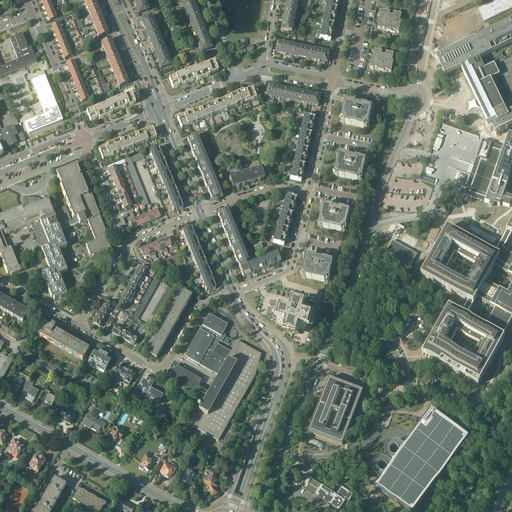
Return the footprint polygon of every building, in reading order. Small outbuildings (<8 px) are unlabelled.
[(83,0),(87,9),(96,5),(94,0),(83,0)] [(138,14),(139,14),(149,10),(144,0),(133,0),(135,5),(136,8),(139,14),(138,14)] [(196,10),(196,9),(195,8),(195,7),(192,1),(192,0),(182,4),(189,21),(198,17),(196,10)] [(295,15),(297,0),(287,0),(286,3),(286,4),(286,6),(285,6),(286,6),(284,13),(295,15)] [(337,0),(326,0),(325,7),(336,9),(337,3),(338,3),(337,2),(337,0),(338,1),(338,0),(337,0)] [(448,16),(446,20),(448,21),(448,24),(464,26),(465,22),(466,22),(466,18),(465,18),(465,14),(466,14),(466,10),(465,10),(465,7),(467,7),(466,4),(465,4),(465,0),(468,0),(447,0),(447,2),(449,2),(448,6),(449,6),(449,9),(448,9),(447,13),(449,13),(448,17),(448,16)] [(50,2),(43,5),(44,7),(43,7),(45,9),(45,10),(52,7),(50,2)] [(96,5),(87,9),(93,23),(102,20),(100,13),(99,11),(96,5)] [(52,7),(45,10),(46,12),(45,12),(47,15),(47,16),(54,13),(52,7)] [(325,7),(322,23),(333,25),(334,19),(335,18),(334,18),(334,16),(335,16),(336,9),(325,7)] [(402,14),(394,13),(394,14),(390,13),(390,12),(382,11),(381,18),(380,18),(378,29),(382,30),(382,29),(385,30),(385,31),(392,32),(392,31),(395,32),(399,33),(401,22),(400,22),(402,14)] [(54,13),(47,16),(48,17),(47,18),(49,20),(49,21),(50,21),(56,18),(54,13)] [(291,32),(295,15),(284,13),(283,20),(282,20),(283,21),(282,23),(283,23),(281,30),(291,32)] [(148,37),(158,33),(151,17),(141,21),(142,21),(144,27),(144,28),(145,30),(148,37)] [(189,21),(195,37),(205,33),(202,26),(203,26),(202,26),(201,24),(201,23),(198,17),(189,21)] [(102,20),(93,23),(99,38),(108,34),(105,26),(102,20)] [(59,23),(52,26),(52,28),(52,29),(53,31),(54,32),(61,29),(59,23)] [(332,31),(333,25),(322,23),(319,39),(324,40),(327,40),(330,41),(331,34),(332,34),(331,34),(331,32),(332,32),(332,31)] [(61,29),(54,32),(55,34),(54,34),(56,36),(56,37),(63,34),(65,34),(62,28),(61,29)] [(0,77),(9,74),(37,63),(30,46),(27,47),(22,33),(14,37),(10,38),(18,60),(1,67),(0,63),(0,77)] [(155,53),(164,49),(158,33),(148,37),(151,43),(150,44),(152,46),(155,53)] [(201,53),(212,49),(211,48),(211,49),(208,42),(209,42),(208,40),(208,39),(207,39),(205,33),(195,37),(201,53)] [(63,34),(56,37),(57,39),(56,39),(58,42),(58,43),(65,40),(63,34)] [(65,40),(58,43),(59,44),(58,45),(60,47),(60,48),(67,45),(65,40)] [(111,40),(101,44),(107,58),(117,54),(114,48),(111,40)] [(241,41),(242,46),(242,54),(248,53),(247,51),(253,51),(252,46),(253,46),(247,46),(246,41),(241,41)] [(282,55),(283,55),(285,56),(292,57),(294,46),(277,43),(275,54),(276,54),(282,55)] [(67,45),(60,48),(61,50),(60,50),(62,53),(69,51),(67,45)] [(299,59),(300,59),(302,59),(309,60),(311,50),(294,46),(292,57),(299,58),(299,59)] [(161,69),(171,65),(164,49),(155,53),(157,59),(157,60),(158,62),(159,62),(161,69)] [(316,62),(317,62),(319,62),(319,63),(319,62),(326,64),(328,53),(311,50),(309,60),(316,62)] [(384,70),(388,71),(387,72),(391,73),(394,62),(392,62),(394,54),(391,53),(386,52),(386,53),(382,53),(382,52),(375,50),(373,58),(372,58),(370,68),(374,69),(374,68),(378,69),(377,70),(384,72),(384,70)] [(69,51),(62,53),(63,55),(63,56),(64,58),(65,59),(72,56),(69,51)] [(107,58),(113,73),(123,69),(117,54),(107,58)] [(74,61),(67,64),(67,65),(67,66),(68,69),(69,70),(76,67),(74,61)] [(216,68),(216,67),(214,61),(203,66),(204,67),(200,68),(199,67),(198,67),(203,79),(209,76),(208,74),(211,73),(211,74),(218,71),(217,69),(217,67),(216,68)] [(76,67),(69,70),(69,72),(71,74),(71,75),(78,72),(80,71),(81,71),(79,66),(76,67)] [(194,69),(184,73),(188,83),(194,81),(194,80),(196,79),(197,81),(203,79),(198,67),(198,69),(195,70),(194,69)] [(119,87),(129,84),(123,69),(113,73),(119,87)] [(78,72),(71,75),(72,77),(71,77),(73,80),(80,78),(78,72)] [(173,89),(176,88),(180,87),(179,86),(181,85),(182,86),(188,83),(184,73),(176,77),(169,79),(171,85),(172,87),(173,89)] [(24,124),(29,135),(63,121),(51,93),(45,77),(32,82),(45,116),(24,124)] [(80,78),(73,80),(74,82),(73,83),(75,85),(75,86),(82,83),(80,78)] [(82,83),(75,86),(76,88),(77,90),(78,91),(84,89),(88,87),(85,82),(82,83)] [(269,86),(268,86),(266,97),(283,100),(285,90),(278,89),(278,88),(278,89),(276,88),(275,88),(269,87),(269,86)] [(84,89),(78,91),(78,93),(78,94),(79,96),(80,97),(86,94),(90,93),(88,87),(84,89)] [(241,105),(245,103),(256,99),(254,93),(253,91),(253,92),(252,89),(246,91),(246,92),(244,93),(243,91),(237,94),(241,105)] [(293,91),(292,91),(285,90),(283,100),(300,104),(302,93),(295,92),(293,91)] [(310,94),(309,94),(309,95),(302,93),(300,104),(317,107),(319,96),(319,97),(312,95),(310,95),(310,94)] [(131,94),(116,100),(120,110),(127,107),(128,106),(129,107),(135,104),(134,101),(134,100),(131,94)] [(236,107),(241,105),(237,94),(230,96),(231,98),(229,99),(229,98),(222,101),(226,111),(236,107)] [(116,100),(101,106),(106,117),(112,114),(112,113),(114,112),(114,113),(120,110),(116,100)] [(226,111),(222,101),(216,103),(216,104),(214,105),(214,104),(207,107),(211,117),(226,111)] [(345,102),(343,102),(342,106),(344,106),(343,110),(344,110),(342,119),(341,119),(340,122),(342,122),(342,124),(344,125),(345,124),(351,125),(358,126),(358,127),(364,128),(364,129),(367,130),(367,128),(369,128),(370,125),(369,125),(371,116),(372,112),(374,113),(375,108),(373,108),(367,107),(368,106),(362,105),(361,106),(360,106),(357,105),(356,105),(356,104),(350,103),(345,102)] [(101,106),(87,112),(89,118),(89,119),(90,122),(97,119),(99,118),(99,120),(106,117),(101,106)] [(196,123),(211,117),(207,107),(201,109),(201,110),(199,111),(199,110),(192,113),(196,123)] [(181,129),(196,123),(192,113),(186,115),(186,116),(184,117),(184,116),(177,119),(178,121),(179,123),(179,122),(181,129)] [(312,128),(313,128),(312,128),(312,126),(313,126),(313,125),(312,125),(314,118),(311,118),(309,117),(303,116),(300,132),(310,134),(312,128)] [(0,126),(0,139),(0,141),(4,140),(5,141),(8,147),(10,147),(13,146),(17,144),(15,139),(18,138),(17,135),(14,126),(11,127),(2,131),(0,126)] [(143,132),(147,142),(156,139),(152,129),(143,132)] [(143,132),(137,135),(135,136),(135,135),(129,138),(133,148),(147,142),(143,132)] [(300,132),(296,148),(307,150),(308,144),(309,144),(309,143),(309,141),(310,141),(309,141),(310,134),(300,132)] [(471,174),(464,195),(466,196),(485,202),(490,204),(489,207),(490,207),(491,207),(492,207),(493,206),(494,205),(495,204),(493,203),(494,200),(501,203),(504,204),(503,205),(510,208),(510,206),(510,205),(511,202),(511,200),(511,197),(506,196),(505,199),(502,199),(511,171),(511,135),(509,135),(505,148),(504,148),(483,140),(482,142),(481,147),(474,165),(473,170),(471,174)] [(193,155),(202,151),(196,136),(192,137),(187,139),(193,155)] [(129,138),(122,141),(120,142),(120,140),(113,143),(118,154),(133,148),(129,138)] [(105,147),(99,150),(100,153),(99,153),(100,154),(103,160),(118,154),(113,143),(107,145),(107,147),(106,148),(105,147)] [(158,148),(153,150),(151,151),(149,152),(155,167),(164,163),(158,148)] [(306,159),(305,159),(306,157),(306,156),(307,150),(296,148),(293,163),(304,166),(305,159),(306,159)] [(208,166),(202,151),(193,155),(199,170),(208,166)] [(339,155),(337,155),(336,159),(338,159),(337,163),(335,172),(334,172),(334,175),(335,175),(336,175),(335,177),(338,178),(338,177),(345,178),(351,179),(358,181),(357,182),(360,183),(361,181),(363,181),(363,178),(362,178),(364,169),(365,169),(365,165),(367,166),(368,161),(366,161),(361,160),(361,159),(355,158),(355,159),(354,159),(354,158),(351,158),(350,158),(350,157),(344,155),(344,156),(339,155)] [(116,166),(125,163),(124,160),(108,166),(109,169),(111,175),(118,172),(116,166)] [(133,164),(132,163),(131,161),(125,163),(127,167),(127,169),(128,169),(134,167),(133,164)] [(170,178),(167,170),(164,163),(155,167),(161,182),(170,178)] [(293,163),(290,179),(295,180),(295,181),(297,181),(301,182),(301,181),(300,181),(302,175),(302,173),(303,173),(303,172),(302,172),(304,166),(293,163)] [(88,221),(93,234),(96,241),(86,245),(90,256),(96,253),(97,254),(105,251),(104,250),(110,248),(107,239),(106,240),(105,238),(107,237),(91,196),(88,197),(86,191),(87,191),(81,177),(80,177),(79,175),(80,175),(77,166),(71,169),(71,168),(63,171),(63,172),(57,174),(61,185),(60,185),(74,219),(76,219),(78,223),(79,222),(80,224),(82,224),(83,225),(87,224),(86,222),(88,221)] [(214,181),(208,166),(199,170),(205,184),(214,181)] [(261,169),(245,174),(248,184),(264,179),(261,169)] [(118,172),(111,175),(113,181),(121,178),(118,172)] [(232,189),(248,184),(245,174),(229,179),(232,189)] [(113,181),(115,186),(123,183),(121,178),(113,181)] [(177,193),(173,185),(170,178),(161,182),(167,197),(177,193)] [(220,196),(214,181),(205,184),(212,200),(220,196)] [(115,186),(117,192),(125,189),(123,183),(115,186)] [(125,189),(117,192),(120,198),(127,195),(125,189)] [(174,212),(176,211),(178,211),(183,208),(177,193),(167,197),(174,212)] [(120,198),(122,203),(130,200),(127,195),(120,198)] [(285,196),(281,212),(292,214),(293,208),(294,208),(293,208),(294,206),(295,206),(294,205),(296,199),(293,198),(291,197),(291,198),(285,196)] [(46,201),(45,198),(41,197),(40,200),(37,199),(35,199),(34,199),(31,199),(30,199),(28,198),(26,199),(25,199),(24,202),(24,204),(24,207),(24,209),(24,210),(22,210),(21,208),(28,226),(31,225),(39,243),(41,242),(41,243),(40,244),(42,249),(41,249),(50,270),(48,271),(41,273),(42,274),(51,298),(52,299),(53,298),(54,300),(54,301),(59,299),(61,298),(61,299),(68,296),(67,296),(59,275),(61,274),(67,272),(59,250),(60,250),(67,248),(67,247),(60,230),(78,223),(76,219),(74,219),(71,221),(65,206),(65,207),(53,212),(51,208),(53,206),(52,206),(50,205),(50,204),(48,200),(46,201)] [(132,206),(130,200),(122,203),(124,209),(132,206)] [(345,210),(342,209),(339,209),(339,210),(338,210),(338,209),(335,209),(334,209),(334,207),(328,206),(328,207),(323,206),(321,205),(320,210),(322,210),(321,213),(319,223),(318,222),(318,225),(319,226),(320,226),(319,228),(322,229),(322,227),(329,229),(335,230),(342,232),(341,233),(344,233),(345,232),(345,231),(347,232),(348,229),(346,229),(348,219),(349,219),(349,216),(351,216),(352,212),(350,212),(350,211),(345,210)] [(8,249),(2,234),(1,232),(4,231),(5,235),(28,226),(21,208),(0,216),(0,254),(0,255),(8,274),(10,273),(11,276),(21,272),(19,268),(18,268),(10,248),(8,249)] [(151,213),(154,220),(160,218),(157,210),(151,213)] [(224,230),(233,226),(227,211),(218,214),(224,230)] [(277,227),(287,230),(289,224),(290,224),(290,223),(289,223),(290,221),(292,214),(281,212),(277,227)] [(149,222),(154,220),(151,213),(146,215),(149,222)] [(143,225),(149,222),(146,215),(140,217),(143,225)] [(138,227),(143,225),(140,217),(135,219),(138,227)] [(132,229),(135,228),(138,227),(135,219),(129,222),(132,229)] [(511,222),(507,232),(503,240),(495,254),(448,227),(444,234),(435,250),(421,275),(468,301),(465,307),(462,313),(453,308),(449,306),(424,351),(423,354),(437,362),(440,364),(478,385),(482,379),(493,359),(502,343),(505,337),(503,336),(506,330),(511,318),(511,222)] [(393,235),(399,239),(405,228),(400,225),(398,229),(397,228),(393,235)] [(230,245),(239,241),(233,226),(224,230),(230,245)] [(277,227),(275,234),(273,243),(278,244),(280,245),(283,245),(285,239),(286,239),(285,239),(285,237),(286,237),(286,236),(287,230),(277,227)] [(183,234),(188,247),(197,244),(191,228),(182,232),(183,234)] [(171,245),(168,238),(163,240),(166,248),(171,245)] [(160,250),(166,248),(163,240),(157,243),(160,250)] [(236,259),(245,255),(239,241),(230,245),(236,259)] [(411,266),(417,254),(392,241),(386,253),(411,266)] [(160,250),(157,243),(151,245),(154,252),(160,250)] [(188,247),(194,262),(203,258),(197,244),(188,247)] [(149,255),(154,252),(151,245),(146,247),(149,255)] [(143,257),(149,255),(146,247),(140,250),(143,257)] [(280,263),(278,258),(276,254),(261,260),(265,269),(280,263)] [(236,259),(238,265),(244,278),(250,275),(246,266),(245,263),(248,262),(245,255),(236,259)] [(334,267),(335,263),(333,262),(328,261),(328,260),(323,259),(317,258),(311,257),(306,256),(304,256),(303,260),(305,261),(304,264),(305,264),(303,273),(301,273),(301,276),(303,276),(303,277),(302,278),(305,279),(306,278),(312,279),(318,281),(325,282),(325,283),(327,284),(328,282),(330,282),(331,279),(329,279),(331,270),(332,270),(332,267),(334,267)] [(194,262),(200,277),(209,273),(207,267),(206,265),(203,258),(194,262)] [(265,269),(261,260),(246,266),(250,275),(265,269)] [(137,271),(137,272),(144,276),(147,270),(140,266),(138,268),(139,269),(137,271)] [(85,270),(77,282),(82,285),(90,273),(85,270)] [(134,277),(141,281),(143,282),(146,277),(144,276),(137,272),(135,274),(136,274),(134,277)] [(215,288),(209,273),(200,277),(206,292),(210,291),(215,288)] [(25,284),(25,285),(30,288),(35,279),(33,278),(30,276),(25,284)] [(131,282),(131,283),(138,287),(141,281),(134,277),(132,279),(133,280),(131,282)] [(128,287),(127,288),(135,292),(138,287),(131,283),(129,285),(130,285),(128,288),(128,287)] [(125,293),(132,297),(135,292),(127,288),(126,290),(125,293)] [(183,291),(172,311),(180,316),(192,296),(183,291)] [(122,298),(122,299),(121,299),(129,303),(132,297),(125,293),(123,296),(122,299),(122,298)] [(0,296),(0,308),(8,314),(14,303),(9,300),(6,299),(1,296),(1,295),(0,296)] [(119,304),(118,304),(126,308),(129,303),(121,299),(120,301),(119,304)] [(102,307),(109,311),(112,305),(105,301),(104,304),(102,307)] [(276,322),(282,324),(287,325),(285,330),(284,337),(296,340),(297,340),(298,334),(300,329),(304,330),(311,332),(314,319),(308,317),(303,316),(304,311),(306,305),(293,302),(292,308),(290,313),(285,311),(279,310),(276,322)] [(23,308),(20,306),(20,307),(15,304),(15,303),(14,303),(8,314),(23,322),(29,311),(28,311),(23,308)] [(99,313),(106,317),(109,311),(102,307),(101,309),(101,310),(99,312),(99,313)] [(172,311),(158,335),(167,340),(176,324),(180,316),(172,311)] [(125,323),(128,318),(128,317),(120,312),(117,318),(125,323)] [(96,317),(96,318),(103,322),(106,317),(99,313),(98,315),(96,318),(96,317)] [(218,441),(255,376),(260,355),(237,342),(231,353),(217,345),(219,340),(222,342),(225,336),(222,335),(227,326),(208,316),(200,330),(185,357),(199,365),(200,363),(219,374),(200,407),(197,406),(196,407),(199,409),(198,410),(200,411),(191,426),(199,430),(218,441)] [(93,323),(100,327),(103,322),(96,318),(94,320),(95,320),(93,323)] [(55,331),(58,328),(51,324),(50,327),(43,323),(36,334),(83,360),(89,349),(88,348),(88,350),(55,331)] [(117,336),(118,337),(122,329),(118,327),(119,326),(117,324),(116,326),(112,333),(115,335),(115,334),(118,336),(117,336)] [(16,340),(19,335),(6,328),(6,333),(7,334),(6,335),(16,340)] [(128,332),(122,329),(118,337),(120,338),(120,337),(123,339),(124,340),(128,332)] [(128,342),(129,343),(133,335),(128,332),(124,340),(125,341),(126,340),(128,342)] [(133,335),(129,343),(131,344),(131,343),(134,345),(138,338),(133,335)] [(156,359),(161,350),(167,340),(158,335),(148,354),(156,359)] [(111,361),(107,359),(108,357),(99,352),(98,354),(94,352),(89,362),(105,371),(111,361)] [(9,356),(4,353),(2,357),(0,360),(0,383),(0,384),(0,383),(13,360),(9,359),(10,358),(9,357),(9,356)] [(118,365),(113,375),(118,378),(124,368),(118,365)] [(193,397),(198,388),(201,381),(176,367),(167,382),(193,397)] [(118,378),(117,380),(123,383),(129,371),(124,368),(118,378)] [(129,371),(123,383),(128,386),(135,374),(129,371)] [(10,388),(8,392),(15,396),(22,385),(14,381),(16,378),(11,375),(5,386),(10,388)] [(144,377),(137,390),(143,393),(141,396),(150,401),(157,405),(163,396),(156,392),(150,389),(154,382),(150,380),(148,379),(144,377)] [(101,379),(99,378),(93,389),(95,390),(101,379)] [(329,378),(309,432),(343,445),(355,412),(363,391),(329,378)] [(25,388),(23,393),(27,395),(25,399),(32,403),(39,392),(31,387),(33,385),(32,385),(34,381),(31,379),(29,382),(25,388)] [(46,389),(43,395),(40,400),(44,402),(42,406),(50,410),(56,399),(49,394),(50,392),(46,389)] [(71,412),(69,414),(59,408),(55,414),(59,417),(58,419),(62,422),(63,421),(68,423),(71,425),(75,418),(73,417),(75,414),(71,412)] [(88,416),(83,424),(86,427),(87,426),(90,428),(90,429),(91,428),(97,432),(99,427),(101,428),(103,429),(106,424),(99,420),(98,422),(96,420),(101,412),(94,408),(89,417),(88,416)] [(373,467),(372,469),(373,470),(373,472),(374,473),(374,474),(375,476),(377,477),(380,479),(374,487),(376,489),(382,493),(407,511),(414,511),(416,511),(466,443),(469,438),(431,410),(427,416),(412,436),(411,438),(407,443),(405,446),(401,444),(400,443),(398,442),(397,442),(395,442),(394,442),(392,442),(391,442),(389,443),(388,444),(387,445),(386,446),(385,448),(385,449),(384,451),(385,456),(384,458),(379,459),(377,459),(376,460),(375,461),(374,463),(373,464),(373,466),(373,467)] [(135,411),(132,417),(138,420),(141,414),(135,411)] [(148,427),(155,415),(152,414),(146,426),(148,427)] [(115,426),(112,424),(108,430),(111,432),(113,429),(114,430),(111,435),(112,436),(110,440),(112,441),(112,442),(114,443),(115,442),(116,443),(119,445),(121,440),(120,440),(123,435),(125,432),(116,426),(115,427),(114,427),(115,426)] [(0,444),(2,446),(8,435),(9,434),(1,429),(0,431),(0,430),(0,444)] [(6,454),(5,457),(10,460),(13,453),(18,456),(20,452),(23,453),(26,448),(22,446),(22,445),(20,444),(19,444),(14,441),(11,445),(10,444),(8,447),(10,448),(7,453),(9,454),(11,455),(10,456),(6,454)] [(416,511),(421,511),(423,510),(425,511),(452,475),(451,475),(453,473),(454,471),(452,470),(464,454),(463,453),(469,446),(466,443),(416,511)] [(141,465),(139,468),(143,471),(144,469),(148,471),(151,467),(154,462),(159,465),(162,460),(165,454),(165,453),(163,452),(160,457),(159,459),(154,456),(152,460),(146,456),(140,465),(141,465)] [(193,454),(192,456),(187,465),(185,467),(189,469),(193,461),(194,461),(197,456),(193,454)] [(29,466),(33,468),(32,469),(34,471),(33,471),(32,473),(36,475),(44,462),(44,460),(40,458),(40,457),(40,456),(37,455),(36,455),(35,457),(34,457),(29,466)] [(165,464),(160,473),(162,474),(161,477),(165,479),(165,478),(168,479),(169,478),(171,475),(172,475),(173,474),(177,467),(169,462),(169,463),(168,466),(165,464)] [(208,470),(207,469),(204,473),(205,473),(204,474),(204,475),(206,477),(207,476),(210,478),(211,477),(218,466),(214,464),(214,465),(213,467),(212,468),(210,467),(208,470)] [(187,483),(188,484),(189,485),(193,477),(194,478),(195,475),(196,472),(190,469),(187,473),(182,481),(183,481),(187,483)] [(215,494),(217,493),(222,491),(221,488),(220,485),(216,484),(213,477),(210,479),(205,481),(208,487),(206,488),(208,493),(210,497),(211,496),(212,497),(215,495),(215,494)] [(49,487),(41,502),(40,504),(39,504),(34,511),(50,511),(52,511),(52,510),(61,494),(61,493),(66,485),(62,483),(54,478),(50,484),(51,485),(50,487),(49,486),(49,487)] [(312,479),(306,490),(338,511),(343,511),(354,496),(341,488),(336,495),(334,494),(312,479)] [(90,495),(88,494),(87,493),(88,493),(82,489),(82,490),(78,488),(72,499),(75,501),(76,499),(82,502),(81,504),(84,506),(85,504),(91,507),(90,509),(93,511),(94,509),(99,511),(105,503),(100,499),(99,500),(96,498),(91,494),(90,495)] [(132,511),(135,508),(122,501),(117,509),(123,511),(132,511)]
